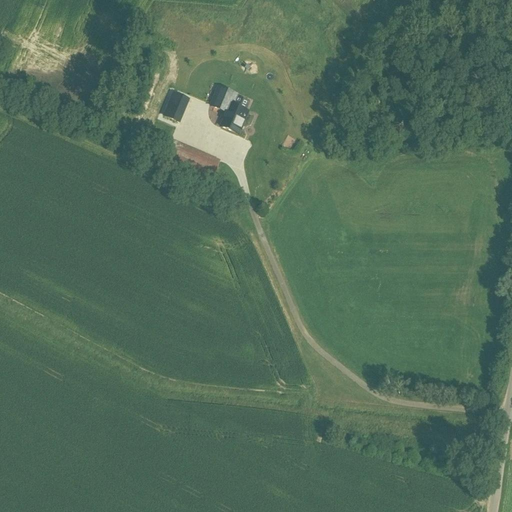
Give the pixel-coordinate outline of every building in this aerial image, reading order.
[(224,113),(228,105),(233,108),(237,97),(219,89),(211,108),(224,113)] [(174,96),(165,118),(179,124),(188,101),(174,96)] [(248,114),(233,108),(228,105),(224,113),(222,119),(225,121),(222,128),(239,136),(248,114)] [(297,139),(285,134),(280,147),(291,152),(297,139)] [(218,169),(170,150),(167,158),(168,159),(166,163),(213,182),(218,169)]
